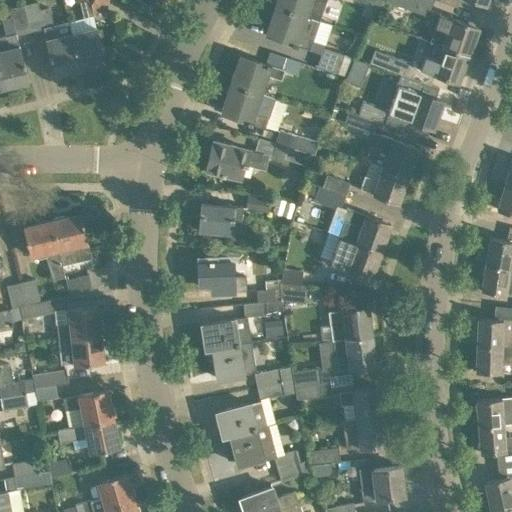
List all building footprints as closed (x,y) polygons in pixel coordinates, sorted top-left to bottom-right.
[(94,16),(91,7),(95,0),(73,0),(76,4),(79,2),(83,19),(94,16)] [(276,0),(275,7),(314,21),(315,20),(319,21),(325,0),(276,0)] [(352,0),(378,9),(380,0),(352,0)] [(427,16),(433,0),(432,0),(382,0),(382,1),(427,16)] [(78,68),(70,33),(57,36),(54,25),(53,26),(49,8),(39,10),(37,2),(21,6),(28,33),(43,29),(46,39),(44,40),(53,74),(78,68)] [(0,87),(25,81),(18,47),(15,36),(28,33),(21,6),(8,9),(10,18),(1,20),(5,36),(0,37),(0,87)] [(312,40),(319,21),(315,20),(314,21),(275,7),(265,35),(291,44),(290,46),(294,47),(295,46),(320,55),(316,68),(337,75),(343,55),(323,48),(324,44),(312,40)] [(429,42),(466,55),(475,28),(439,15),(435,28),(434,28),(429,41),(430,42),(429,42)] [(95,27),(70,33),(78,68),(103,62),(95,27)] [(456,84),(466,55),(429,42),(424,57),(419,70),(456,84)] [(412,79),(417,67),(414,66),(413,64),(411,63),(374,49),(369,63),(386,69),(386,70),(412,79)] [(229,85),(274,100),(275,99),(259,94),(265,76),(280,81),(283,72),(269,67),(270,65),(264,63),(264,65),(239,56),(229,85)] [(286,57),(281,70),(295,74),(299,62),(286,57)] [(265,129),(274,100),(229,85),(220,113),(245,121),(244,123),(250,125),(250,124),(265,129)] [(441,101),(418,92),(405,88),(395,116),(431,129),(441,101)] [(384,124),(388,111),(362,102),(357,115),(376,122),(384,124)] [(376,122),(357,115),(348,112),(344,124),(372,133),(376,122)] [(280,131),(276,145),(313,156),(318,142),(280,131)] [(374,164),(374,165),(405,176),(416,148),(379,134),(374,148),(387,153),(382,167),(374,164)] [(268,155),(261,153),(212,142),(206,169),(238,177),(241,164),(246,165),(246,164),(247,165),(247,166),(265,170),(268,155)] [(276,145),(273,157),(310,167),(313,156),(276,145)] [(405,176),(374,165),(369,178),(363,176),(358,189),(395,203),(405,176)] [(321,189),(344,197),(349,184),(326,176),(321,189)] [(315,196),(313,201),(339,210),(344,197),(321,189),(306,183),(303,192),(315,196)] [(511,187),(504,185),(496,210),(511,215),(511,187)] [(247,194),(245,209),(268,213),(270,198),(247,194)] [(242,208),(233,207),(200,204),(197,230),(232,233),(233,221),(241,222),(242,208)] [(338,238),(378,252),(388,224),(351,212),(352,211),(346,209),(342,220),(344,221),(338,238)] [(64,277),(61,266),(89,259),(77,213),(47,221),(57,260),(61,278),(64,277)] [(27,256),(44,252),(47,265),(48,265),(51,280),(61,278),(57,260),(47,221),(20,228),(27,256)] [(511,240),(488,237),(484,265),(511,269),(511,240)] [(369,280),(378,252),(338,238),(333,251),(337,252),(332,266),(346,270),(345,272),(369,280)] [(245,292),(245,277),(244,261),(196,263),(197,286),(210,285),(210,293),(245,292)] [(480,290),(511,295),(511,269),(484,265),(480,290)] [(284,301),(282,284),(281,279),(283,269),(282,269),(282,270),(278,269),(275,280),(265,281),(265,290),(256,291),(257,304),(284,301)] [(300,286),(302,271),(283,269),(281,279),(282,284),(300,286)] [(88,274),(65,280),(68,294),(91,288),(88,274)] [(34,279),(18,283),(23,305),(39,301),(34,279)] [(23,305),(18,283),(6,286),(11,308),(17,306),(23,305)] [(304,303),(306,287),(300,286),(282,284),(284,301),(304,303)] [(53,298),(39,301),(23,305),(17,306),(20,320),(56,311),(53,298)] [(243,305),(244,317),(247,317),(284,313),(284,301),(257,304),(243,305)] [(56,325),(57,338),(99,333),(96,305),(66,309),(67,323),(56,325)] [(11,308),(0,310),(0,324),(20,320),(17,306),(11,308)] [(331,341),(331,342),(370,337),(366,307),(327,312),(328,326),(330,326),(332,340),(331,341)] [(250,342),(247,317),(244,317),(244,318),(200,325),(204,350),(211,348),(237,345),(237,344),(250,342)] [(476,319),(475,346),(511,348),(511,347),(511,346),(511,329),(511,330),(511,320),(502,320),(501,320),(476,319)] [(102,361),(99,333),(57,338),(60,365),(72,363),(72,364),(102,361)] [(370,337),(331,342),(333,357),(334,371),(373,366),(370,337)] [(15,353),(24,351),(23,341),(13,343),(15,353)] [(237,345),(211,348),(216,380),(242,376),(242,374),(250,373),(255,369),(252,352),(239,354),(237,345)] [(499,374),(499,373),(510,373),(511,348),(475,346),(474,373),(499,374)] [(0,356),(0,355),(0,396),(0,397),(25,393),(34,391),(33,388),(31,378),(12,381),(9,365),(0,366),(0,356)] [(292,381),(292,377),(290,367),(254,374),(257,388),(292,381)] [(31,375),(31,378),(33,388),(54,384),(68,382),(65,369),(31,375)] [(318,373),(292,377),(292,381),(293,387),(319,384),(318,373)] [(294,392),(293,387),(292,381),(257,388),(259,400),(294,392)] [(33,388),(34,391),(36,402),(57,398),(54,384),(33,388)] [(327,384),(319,385),(319,384),(293,387),(294,392),(295,400),(328,396),(327,384)] [(342,421),(342,422),(380,417),(376,388),(337,392),(338,406),(353,404),(355,419),(342,421)] [(61,397),(64,410),(67,428),(111,419),(105,389),(61,397)] [(25,393),(0,397),(2,411),(28,406),(25,393)] [(511,423),(511,402),(511,397),(474,401),(476,428),(502,426),(501,425),(511,423)] [(222,437),(229,435),(268,425),(268,424),(267,425),(261,401),(216,413),(222,437)] [(380,417),(342,422),(344,438),(343,438),(345,451),(384,446),(380,417)] [(74,450),(86,447),(88,452),(117,447),(111,419),(67,428),(57,431),(59,443),(72,441),(74,450)] [(253,464),(274,458),(276,457),(276,456),(268,425),(229,435),(236,467),(253,463),(253,464)] [(476,428),(478,453),(511,449),(511,436),(502,437),(502,426),(476,428)] [(309,462),(310,466),(340,462),(338,447),(307,451),(309,462)] [(296,450),(285,453),(283,454),(276,456),(276,457),(274,458),(278,471),(300,464),(296,450)] [(14,476),(39,471),(37,458),(12,462),(14,476)] [(67,459),(48,464),(51,477),(71,472),(67,459)] [(309,462),(300,464),(278,471),(281,481),(312,472),(310,466),(309,462)] [(399,468),(371,471),(370,467),(357,469),(359,489),(361,502),(402,496),(399,468)] [(16,488),(50,481),(48,469),(39,471),(14,476),(16,488)] [(96,482),(101,499),(89,502),(89,501),(74,505),(76,511),(90,511),(92,511),(131,500),(123,473),(96,482)] [(511,475),(483,483),(488,509),(511,503),(511,475)] [(242,511),(276,511),(298,505),(294,492),(275,499),(271,488),(238,499),(242,511)] [(0,491),(0,511),(8,511),(5,491),(0,491)] [(134,511),(131,500),(92,511),(90,511),(134,511)] [(324,509),(324,511),(354,511),(353,503),(324,509)] [(511,511),(511,503),(488,509),(488,511),(511,511)]
